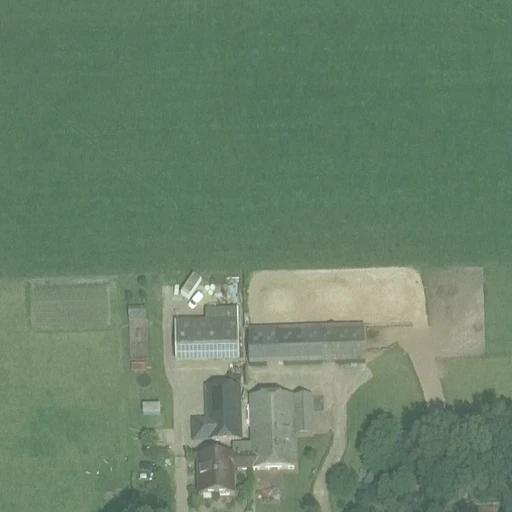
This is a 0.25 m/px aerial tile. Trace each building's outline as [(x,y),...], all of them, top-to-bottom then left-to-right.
[(174,366),(237,364),(235,321),(173,323),(174,366)] [(248,329),(248,331),(249,367),(364,363),(363,325),(248,329)] [(207,442),(241,442),(241,429),(240,388),(205,389),(207,442)] [(250,397),(250,434),(251,446),(231,446),(231,456),(252,455),(253,470),(295,469),(293,396),(250,397)] [(234,470),(253,470),(252,455),(231,456),(197,457),(198,496),(234,495),(234,470)]
